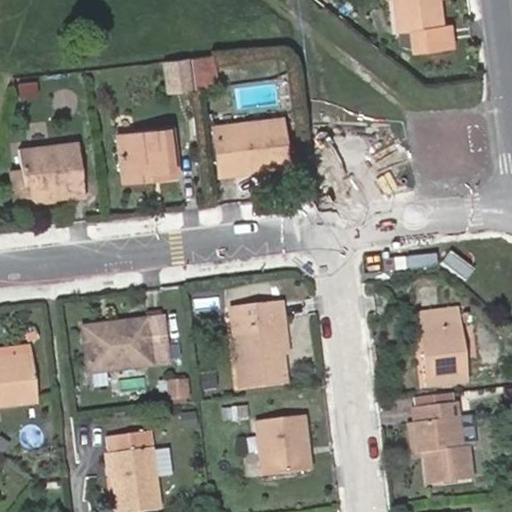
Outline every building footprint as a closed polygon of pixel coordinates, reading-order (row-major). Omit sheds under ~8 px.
[(438,24),(435,0),(394,0),(397,29),(410,28),(412,50),(448,45),(445,24),(438,24)] [(188,61),(192,92),(213,89),(209,56),(188,59),(188,61)] [(188,59),(170,61),(174,94),(192,92),(188,61),(188,59)] [(234,166),(284,160),(280,121),(212,129),(217,174),(235,172),(234,166)] [(157,169),(158,177),(176,175),(171,130),(117,136),(121,173),(157,169)] [(20,170),(23,197),(82,189),(77,144),(18,151),(20,170)] [(284,166),(284,160),(234,166),(235,172),(284,166)] [(122,182),(158,177),(157,169),(121,173),(122,182)] [(12,199),(23,197),(20,170),(9,171),(12,199)] [(283,382),(279,352),(276,323),(281,323),(278,304),(244,308),(247,325),(231,327),(239,387),(283,382)] [(229,310),(231,327),(247,325),(244,308),(229,310)] [(427,350),(422,350),(426,384),(465,380),(455,308),(422,312),(427,350)] [(417,312),(422,350),(427,350),(422,312),(417,312)] [(144,319),(109,324),(110,330),(81,333),(86,374),(166,364),(161,316),(143,317),(144,319)] [(276,323),(279,352),(285,351),(281,323),(276,323)] [(110,330),(109,324),(80,328),(81,333),(110,330)] [(0,363),(29,360),(27,346),(0,349),(0,363)] [(0,405),(34,402),(29,360),(0,363),(0,405)] [(190,378),(166,381),(168,402),(192,400),(190,378)] [(511,388),(503,389),(504,400),(511,399),(511,388)] [(412,419),(416,450),(423,450),(427,483),(469,478),(465,445),(459,446),(453,403),(411,408),(412,419)] [(245,406),(233,407),(235,420),(247,418),(245,406)] [(261,478),(303,473),(300,448),(306,448),(302,417),(254,423),(261,478)] [(410,451),(416,450),(412,419),(406,420),(410,451)] [(148,433),(106,438),(115,511),(151,511),(158,511),(148,433)] [(300,448),(303,473),(310,472),(306,448),(300,448)] [(159,471),(174,470),(172,451),(157,452),(159,471)]
